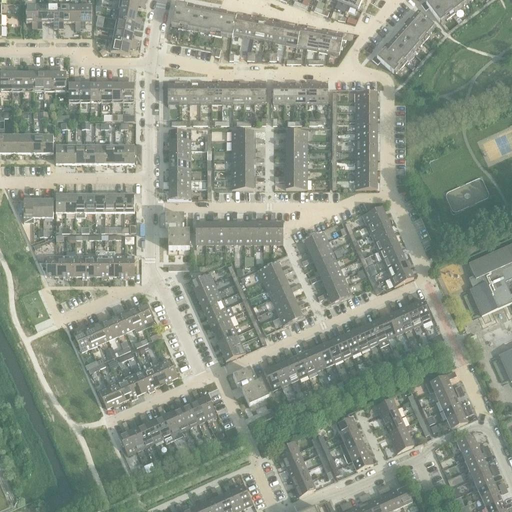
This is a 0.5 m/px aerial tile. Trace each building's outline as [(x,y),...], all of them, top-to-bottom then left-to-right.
[(119,11),(137,14),(138,9),(144,10),(145,5),(121,0),(119,11)] [(350,0),(348,6),(358,10),(362,0),(350,0)] [(464,5),(460,0),(434,0),(426,6),(425,4),(421,7),(425,13),(429,10),(439,24),(445,19),(447,21),(455,15),(454,13),(464,5)] [(199,32),(203,10),(193,8),(194,6),(187,4),(186,7),(176,5),(171,27),(179,28),(178,31),(188,33),(189,30),(199,32)] [(32,31),(37,31),(37,6),(26,6),(26,25),(32,25),(32,31)] [(37,6),(37,31),(42,31),(42,25),(48,25),(48,6),(37,6)] [(54,31),(59,31),(59,6),(48,6),(48,25),(54,25),(54,31)] [(69,6),(59,6),(59,31),(64,31),(64,25),(69,25),(69,6)] [(69,6),(69,25),(75,25),(75,31),(80,31),(80,6),(69,6)] [(80,6),(80,31),(85,31),(85,25),(91,25),(92,6),(80,6)] [(203,10),(199,32),(209,34),(208,37),(221,39),(222,37),(233,39),(233,36),(236,17),(226,15),(227,12),(219,11),(219,13),(203,10)] [(116,21),(141,26),(142,21),(136,20),(137,14),(119,11),(116,21)] [(397,37),(414,52),(419,46),(421,48),(429,38),(427,36),(434,28),(418,14),(411,22),(409,20),(404,25),(406,27),(397,37)] [(233,36),(243,38),(247,16),(243,15),(242,18),(236,17),(233,36)] [(243,38),(254,40),(257,21),(251,20),(252,17),(247,16),(243,38)] [(254,40),(265,42),(269,20),(264,19),(264,22),(257,21),(254,40)] [(269,20),(265,42),(275,44),(279,25),(273,24),(273,21),(269,20)] [(114,32),(133,35),(134,30),(140,31),(141,26),(116,21),(114,32)] [(285,26),(279,25),(275,44),(286,46),(290,24),(286,23),(285,26)] [(294,25),(290,24),(286,46),(296,48),(300,29),(294,28),(294,25)] [(296,48),(307,50),(311,28),(307,28),(306,30),(300,29),(296,48)] [(307,50),(318,52),(321,33),(315,32),(316,29),(311,28),(307,50)] [(112,43),(137,47),(138,42),(132,41),(133,35),(114,32),(112,43)] [(321,33),(318,52),(328,54),(332,32),(328,32),(327,34),(321,33)] [(332,32),(328,54),(339,56),(342,42),(346,43),(348,35),(343,35),(343,37),(336,36),(337,33),(332,32)] [(414,52),(397,37),(388,47),(387,45),(382,51),(384,52),(377,60),(375,58),(372,62),(378,67),(380,64),(393,75),(398,69),(400,71),(407,63),(405,62),(414,52)] [(137,47),(112,43),(110,53),(129,57),(130,51),(136,52),(137,47)] [(1,94),(12,94),(12,69),(7,69),(7,75),(1,75),(1,94)] [(12,69),(12,94),(23,94),(23,75),(17,75),(17,69),(12,69)] [(23,94),(33,94),(33,69),(28,69),(28,75),(23,75),(23,94)] [(33,94),(45,94),(45,75),(40,75),(40,69),(33,69),(33,94)] [(45,94),(55,94),(55,69),(50,69),(50,75),(45,75),(45,94)] [(55,69),(55,94),(66,94),(66,75),(60,75),(60,69),(55,69)] [(69,105),(80,105),(80,80),(75,80),(75,86),(69,86),(69,105)] [(80,105),(91,105),(91,86),(85,86),(85,80),(80,80),(80,105)] [(91,86),(91,105),(102,105),(102,80),(97,80),(97,86),(91,86)] [(102,80),(102,105),(112,105),(112,86),(107,86),(107,80),(102,80)] [(112,86),(112,105),(123,105),(123,80),(118,80),(118,86),(112,86)] [(123,80),(123,105),(134,105),(134,86),(128,86),(128,80),(123,80)] [(168,105),(179,105),(179,83),(175,83),(175,86),(168,86),(168,105)] [(179,83),(179,105),(190,105),(190,86),(183,86),(183,83),(179,83)] [(190,86),(190,105),(201,105),(201,83),(196,83),(196,86),(190,86)] [(201,105),(211,105),(211,86),(205,86),(205,83),(201,83),(201,105)] [(211,86),(211,105),(222,105),(222,83),(218,83),(218,86),(211,86)] [(227,83),(222,83),(222,105),(233,105),(233,86),(227,86),(227,83)] [(233,86),(233,105),(244,105),(244,83),(239,83),(239,86),(233,86)] [(244,105),(255,105),(255,86),(248,86),(248,83),(244,83),(244,105)] [(255,86),(255,105),(266,105),(266,83),(261,83),(261,86),(255,86)] [(273,105),(284,105),(284,86),(278,86),(278,83),(273,83),(273,105)] [(284,105),(295,105),(295,83),(290,83),(290,86),(284,86),(284,105)] [(295,83),(295,105),(306,105),(306,86),(299,86),(299,83),(295,83)] [(306,105),(316,105),(317,83),(312,83),(312,86),(306,86),(306,105)] [(317,83),(316,105),(328,105),(328,86),(321,86),(321,83),(317,83)] [(355,95),(355,104),(377,104),(377,96),(377,95),(355,95)] [(355,104),(355,115),(377,115),(377,104),(355,104)] [(355,115),(355,124),(377,124),(377,115),(355,115)] [(377,124),(355,124),(355,134),(377,134),(377,124)] [(170,143),(191,143),(191,133),(169,133),(169,134),(170,134),(170,143)] [(253,146),(258,146),(258,141),(253,141),(253,134),(253,133),(232,133),(232,143),(253,143),(253,146)] [(286,141),(281,141),(281,146),(286,146),(286,143),(307,143),(307,133),(286,133),(286,134),(286,141)] [(377,134),(355,134),(355,143),(377,143),(377,134)] [(14,156),(14,137),(4,137),(4,156),(14,156)] [(24,156),(24,137),(14,137),(14,156),(24,156)] [(24,137),(24,156),(33,156),(33,137),(24,137)] [(44,156),(44,137),(33,137),(33,156),(44,156)] [(44,137),(44,156),(53,156),(54,137),(44,137)] [(170,153),(191,153),(191,143),(170,143),(170,153)] [(253,153),(253,146),(253,143),(232,143),(232,153),(253,153)] [(286,143),(286,146),(286,153),(307,153),(307,143),(286,143)] [(355,143),(355,153),(377,153),(377,143),(355,143)] [(56,167),(66,167),(66,148),(56,148),(56,167)] [(66,167),(76,167),(76,148),(66,148),(66,167)] [(76,148),(76,167),(86,167),(86,148),(76,148)] [(95,148),(86,148),(86,167),(95,167),(95,148)] [(95,148),(95,167),(105,167),(105,148),(95,148)] [(115,148),(105,148),(105,167),(115,167),(115,148)] [(125,148),(115,148),(115,167),(125,167),(125,148)] [(125,148),(125,167),(135,167),(135,148),(125,148)] [(170,163),(191,163),(191,153),(170,153),(170,163)] [(253,163),(253,165),(258,165),(258,160),(253,160),(253,153),(232,153),(232,162),(253,163)] [(286,160),(281,160),(281,165),(286,165),(286,163),(307,163),(307,153),(286,153),(286,160)] [(355,153),(355,163),(377,163),(377,153),(355,153)] [(253,172),(253,165),(253,163),(232,162),(232,172),(253,172)] [(170,163),(170,172),(191,172),(191,163),(170,163)] [(286,163),(286,165),(286,172),(307,172),(307,163),(286,163)] [(377,163),(355,163),(355,172),(377,172),(377,163)] [(170,182),(191,182),(191,172),(170,172),(170,182)] [(253,184),(258,184),(258,180),(253,180),(253,172),(232,172),(232,182),(253,182),(253,184)] [(281,184),(286,184),(286,182),(307,182),(307,172),(286,172),(286,180),(281,180),(281,184)] [(355,172),(355,182),(377,182),(377,172),(355,172)] [(191,182),(170,182),(170,191),(191,191),(191,182)] [(253,182),(232,182),(232,192),(253,192),(253,191),(253,184),(253,182)] [(286,182),(286,184),(286,191),(286,192),(307,192),(307,182),(286,182)] [(377,182),(355,182),(355,192),(377,192),(377,191),(377,182)] [(191,191),(170,191),(170,201),(169,201),(169,202),(191,202),(191,191)] [(66,215),(66,197),(56,197),(56,215),(66,215)] [(66,197),(66,215),(76,215),(76,197),(66,197)] [(85,197),(76,197),(76,215),(85,215),(85,197)] [(95,197),(85,197),(85,215),(95,215),(95,197)] [(95,197),(95,215),(105,215),(105,197),(95,197)] [(115,215),(115,197),(105,197),(105,215),(115,215)] [(115,197),(115,215),(125,215),(125,197),(115,197)] [(125,197),(125,215),(135,215),(135,197),(125,197)] [(24,220),(34,220),(34,201),(24,201),(24,220)] [(34,201),(34,220),(44,220),(44,201),(34,201)] [(44,201),(44,220),(53,220),(53,201),(44,201)] [(362,218),(366,227),(386,219),(382,210),(382,209),(362,218)] [(168,233),(168,252),(190,252),(190,233),(183,233),(183,229),(184,229),(184,218),(166,218),(166,229),(169,229),(169,233),(168,233)] [(386,219),(366,227),(370,236),(390,227),(386,219)] [(218,220),(213,220),(213,226),(215,226),(215,247),(225,247),(225,226),(218,226),(218,220)] [(232,220),(232,226),(235,226),(235,247),(244,247),(244,226),(237,226),(237,220),(232,220)] [(256,226),(256,220),(252,220),(252,226),(244,226),(244,247),(254,247),(254,226),(256,226)] [(263,226),(263,247),(273,247),(273,226),(275,226),(275,220),(271,220),(271,226),(263,226)] [(206,247),(206,226),(196,226),(196,225),(196,247),(206,247)] [(273,226),(273,247),(283,247),(283,225),(282,225),(282,226),(275,226),(273,226)] [(215,226),(213,226),(206,226),(206,247),(215,247),(215,226)] [(225,226),(225,247),(235,247),(235,226),(232,226),(225,226)] [(263,226),(256,226),(254,226),(254,247),(263,247),(263,226)] [(394,236),(390,227),(370,236),(374,245),(394,236)] [(305,244),(309,253),(328,244),(324,235),(304,244),(305,244)] [(374,245),(378,254),(398,245),(394,236),(374,245)] [(307,262),(309,266),(314,264),(313,262),(332,253),(328,244),(309,253),(312,260),(307,262)] [(398,245),(378,254),(375,255),(379,264),(382,262),(401,254),(398,245)] [(511,245),(469,265),(476,281),(470,283),(473,290),(469,291),(481,318),(511,304),(511,351),(499,357),(511,384),(511,383),(511,245)] [(102,281),(105,281),(105,253),(96,253),(96,258),(95,258),(95,279),(102,279),(102,281)] [(105,253),(105,281),(109,281),(109,279),(115,279),(115,258),(115,254),(105,253)] [(313,262),(314,264),(317,271),(336,262),(332,253),(313,262)] [(382,262),(386,271),(405,262),(401,254),(382,262)] [(47,279),(57,279),(57,258),(47,258),(47,279)] [(57,258),(57,279),(63,279),(63,281),(67,281),(67,258),(57,258)] [(67,258),(67,281),(70,281),(70,279),(76,279),(76,258),(67,258)] [(76,258),(76,279),(82,279),(82,281),(86,281),(86,258),(76,258)] [(86,258),(86,281),(89,281),(89,279),(95,279),(95,258),(86,258)] [(121,281),(124,281),(125,258),(115,258),(115,279),(121,279),(121,281)] [(125,258),(124,281),(128,281),(128,279),(135,279),(135,258),(125,258)] [(336,262),(317,271),(320,277),(315,279),(317,284),(321,281),(321,279),(340,271),(336,262)] [(405,262),(386,271),(390,279),(409,271),(405,262)] [(283,277),(288,275),(287,271),(282,273),(279,267),(279,266),(259,274),(263,284),(283,275),(283,277)] [(321,279),(321,281),(324,288),(344,279),(340,271),(321,279)] [(409,271),(390,279),(394,289),(414,280),(413,280),(409,271)] [(191,285),(195,293),(214,285),(210,275),(190,284),(191,285)] [(263,284),(267,293),(286,284),(283,277),(283,275),(263,284)] [(323,297),(324,301),(329,299),(328,297),(348,288),(344,279),(324,288),(327,295),(323,297)] [(291,295),(296,292),(294,289),(289,291),(286,284),(267,293),(271,301),(290,293),(291,295)] [(214,285),(195,293),(199,302),(218,293),(214,285)] [(328,297),(329,299),(332,305),(332,306),(352,298),(348,288),(328,297)] [(218,293),(199,302),(203,311),(222,302),(218,293)] [(294,301),(291,295),(290,293),(271,301),(275,310),(294,301)] [(275,310),(279,319),(298,310),(299,312),(304,310),(302,306),(297,308),(294,301),(275,310)] [(414,307),(423,326),(432,322),(423,302),(422,303),(416,306),(413,301),(409,303),(412,308),(414,307)] [(222,302),(203,311),(206,320),(226,311),(222,302)] [(135,309),(145,331),(155,327),(145,304),(135,309)] [(414,307),(412,308),(405,310),(414,330),(423,326),(414,307)] [(135,331),(136,335),(145,331),(135,309),(127,312),(135,331)] [(392,311),(394,315),(397,314),(406,334),(414,330),(405,310),(398,314),(396,309),(392,311)] [(298,310),(279,319),(283,328),(303,320),(302,319),(299,312),(298,310)] [(226,311),(206,320),(210,328),(230,320),(226,311)] [(135,331),(127,312),(118,316),(126,335),(135,331)] [(394,315),(388,318),(397,338),(406,334),(397,314),(394,315)] [(109,320),(117,339),(126,335),(118,316),(109,320)] [(374,318),(377,323),(379,322),(388,341),(397,338),(388,318),(380,322),(378,317),(374,318)] [(109,320),(101,324),(109,343),(117,339),(109,320)] [(210,328),(214,337),(234,328),(230,320),(210,328)] [(370,326),(379,345),(381,350),(389,346),(387,342),(388,341),(379,322),(377,323),(370,326)] [(92,328),(100,347),(109,343),(101,324),(92,328)] [(363,329),(361,324),(357,326),(359,331),(361,330),(370,349),(379,345),(370,326),(363,329)] [(100,347),(92,328),(83,332),(91,350),(100,347)] [(214,337),(218,346),(238,337),(234,328),(214,337)] [(352,334),(361,354),(370,349),(361,330),(359,331),(352,334)] [(91,350),(83,332),(74,336),(82,355),(91,350)] [(339,334),(341,339),(343,338),(352,358),(361,354),(352,334),(345,337),(343,332),(339,334)] [(482,350),(476,336),(469,339),(475,353),(482,350)] [(218,346),(222,355),(242,346),(238,337),(218,346)] [(334,342),(343,362),(352,358),(343,338),(341,339),(334,342)] [(325,340),(321,342),(324,347),(325,346),(334,366),(343,362),(334,342),(328,345),(325,340)] [(242,346),(222,355),(226,363),(226,364),(246,355),(242,346)] [(317,350),(325,369),(334,366),(325,346),(324,347),(317,350)] [(325,369),(317,350),(310,353),(308,348),(304,350),(306,355),(308,354),(317,373),(325,369)] [(116,360),(115,356),(112,350),(106,352),(110,363),(116,360)] [(299,358),(308,377),(317,373),(308,354),(306,355),(299,358)] [(292,361),(290,356),(286,358),(289,362),(290,361),(299,381),(308,377),(299,358),(292,361)] [(161,365),(170,386),(173,384),(172,382),(178,379),(170,361),(161,365)] [(290,361),(289,362),(282,366),(290,385),(299,381),(290,361)] [(111,371),(119,367),(116,362),(109,366),(111,371)] [(99,367),(97,363),(86,368),(88,372),(90,371),(95,369),(99,367)] [(273,369),(282,389),(290,385),(282,366),(275,369),(273,364),(269,365),(271,370),(273,369)] [(152,369),(160,387),(166,385),(167,387),(170,386),(161,365),(152,369)] [(152,369),(143,373),(152,393),(156,392),(155,390),(160,387),(152,369)] [(273,369),(271,370),(264,373),(272,393),(282,389),(273,369)] [(242,392),(249,409),(269,400),(261,383),(255,386),(253,382),(254,381),(250,371),(233,379),(238,389),(241,388),(243,392),(242,392)] [(134,377),(143,395),(148,393),(149,395),(152,393),(143,373),(134,377)] [(429,396),(434,394),(450,387),(448,382),(451,381),(450,380),(456,377),(454,373),(425,386),(429,396)] [(126,380),(135,401),(138,400),(137,397),(143,395),(134,377),(126,380)] [(114,386),(108,388),(117,409),(121,408),(119,405),(125,403),(117,384),(114,378),(111,380),(114,386)] [(117,384),(125,403),(131,400),(132,403),(135,401),(126,380),(117,384)] [(434,394),(438,403),(455,396),(450,387),(434,394)] [(117,409),(108,388),(99,392),(107,411),(113,408),(114,411),(117,409)] [(459,405),(455,396),(438,403),(442,412),(459,405)] [(198,397),(194,399),(197,403),(199,403),(207,422),(217,418),(208,398),(207,398),(207,399),(201,402),(198,397)] [(376,408),(380,418),(397,411),(392,401),(376,408)] [(197,403),(190,407),(198,426),(207,422),(199,403),(197,403)] [(177,406),(179,411),(181,410),(190,430),(198,426),(190,407),(183,410),(181,405),(177,406)] [(459,405),(442,412),(446,422),(471,411),(469,407),(461,411),(459,405)] [(172,414),(181,434),(190,430),(181,410),(179,411),(172,414)] [(401,420),(397,411),(380,418),(384,427),(401,420)] [(471,411),(446,422),(451,431),(467,424),(465,418),(473,415),(471,411)] [(165,417),(164,412),(159,414),(162,419),(164,418),(172,438),(181,434),(172,414),(165,417)] [(255,421),(257,426),(277,417),(274,412),(255,421)] [(426,423),(433,427),(437,422),(430,417),(426,423)] [(155,422),(164,442),(164,441),(166,447),(175,443),(172,438),(164,418),(162,419),(155,422)] [(336,426),(340,436),(356,428),(352,419),(336,426)] [(146,426),(155,446),(164,442),(155,422),(148,425),(146,420),(142,422),(144,427),(146,426)] [(384,427),(388,436),(405,429),(401,420),(384,427)] [(146,426),(144,427),(137,430),(146,449),(155,446),(146,426)] [(129,434),(137,453),(146,449),(137,430),(130,433),(128,428),(124,430),(126,435),(129,434)] [(356,428),(340,436),(344,445),(360,438),(356,428)] [(405,429),(388,436),(393,446),(409,438),(405,429)] [(129,434),(126,435),(120,438),(120,437),(119,438),(128,458),(137,453),(129,434)] [(456,444),(461,454),(477,446),(473,437),(456,444)] [(364,447),(360,438),(344,445),(344,446),(340,448),(343,456),(364,447)] [(409,438),(393,446),(397,455),(413,448),(409,438)] [(278,452),(282,461),(299,454),(295,445),(292,446),(290,442),(282,445),(284,449),(278,452)] [(461,454),(465,463),(481,456),(477,446),(461,454)] [(369,456),(364,447),(343,456),(348,466),(352,464),(352,463),(369,456)] [(299,454),(282,461),(286,470),(303,463),(299,454)] [(352,463),(352,464),(357,473),(373,466),(369,456),(352,463)] [(485,465),(481,456),(465,463),(469,472),(485,465)] [(286,470),(290,480),(307,472),(303,463),(286,470)] [(469,472),(473,481),(489,474),(485,465),(469,472)] [(307,472),(290,480),(295,489),(311,482),(307,472)] [(489,474),(473,481),(477,491),(494,483),(489,474)] [(311,482),(295,489),(299,499),(316,492),(311,482)] [(477,491),(481,500),(498,493),(494,483),(477,491)] [(235,492),(243,511),(253,507),(244,487),(243,488),(237,491),(234,486),(231,488),(233,493),(235,492)] [(395,492),(403,509),(412,504),(405,488),(395,492)] [(235,492),(233,493),(226,496),(233,511),(241,511),(243,511),(235,492)] [(395,511),(403,509),(395,492),(386,497),(392,511),(395,511)] [(481,500),(486,510),(502,502),(498,493),(481,500)] [(217,500),(222,511),(233,511),(226,496),(219,499),(217,494),(213,496),(215,501),(217,500)] [(376,501),(381,511),(392,511),(386,497),(376,501)] [(209,503),(212,511),(222,511),(217,500),(215,501),(209,503)] [(381,511),(376,501),(367,505),(370,511),(381,511)] [(202,507),(199,502),(195,504),(198,508),(200,508),(201,511),(212,511),(209,503),(202,507)] [(502,502),(486,510),(486,511),(506,511),(502,502)] [(325,505),(327,511),(333,511),(330,503),(325,505)]
